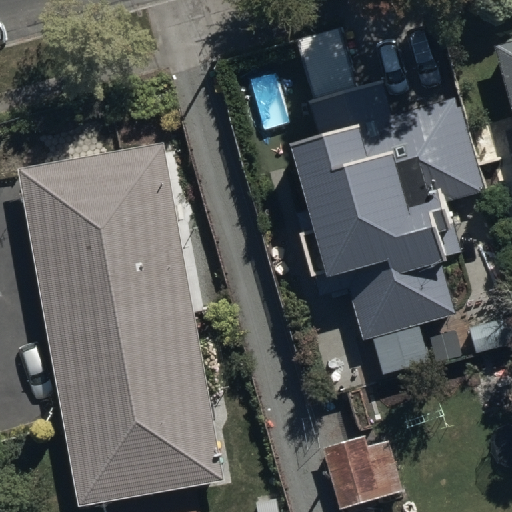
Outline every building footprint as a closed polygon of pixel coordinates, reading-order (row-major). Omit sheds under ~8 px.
[(511,47),(499,51),(511,92),(511,47)] [(313,209),(299,213),(321,299),(352,291),(365,343),(456,319),(440,256),(449,254),(442,226),(455,222),(451,204),(488,194),(466,110),(458,112),(455,102),(394,118),(385,85),(314,104),(323,138),(296,145),(313,209)] [(168,145),(21,171),(81,511),(228,486),(168,145)] [(352,351),(327,357),(333,382),(358,377),(352,351)] [(383,432),(325,449),(343,511),(401,495),(383,432)]
